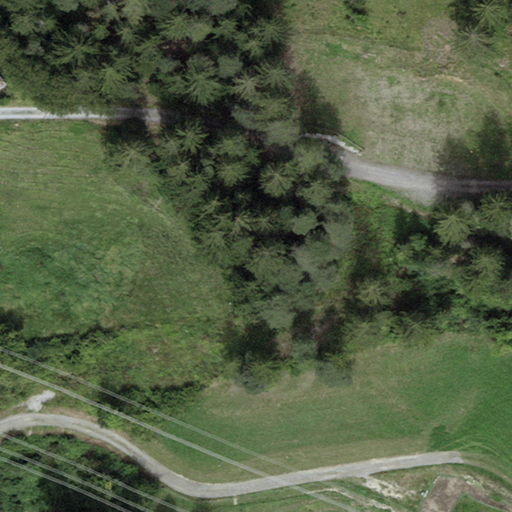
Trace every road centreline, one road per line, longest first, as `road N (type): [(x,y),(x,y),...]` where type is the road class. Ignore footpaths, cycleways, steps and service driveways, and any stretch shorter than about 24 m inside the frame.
road 1 (track): [(0,431),(48,419),(109,433),(201,491),(425,461),(477,466),(511,485)]
road 2 (track): [(511,180),(419,179),(142,108),(0,112)]
